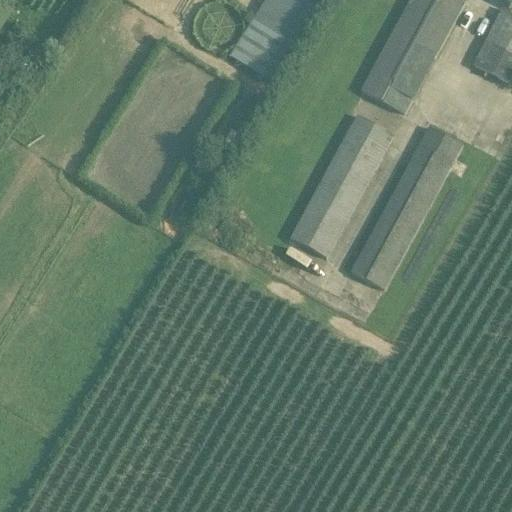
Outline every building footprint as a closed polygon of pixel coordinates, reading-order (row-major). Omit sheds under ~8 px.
[(305,5),(307,0),(271,0),(233,60),(277,88),(320,15),(305,5)] [(458,0),(411,0),(360,95),(404,118),(466,5),(458,0)] [(511,15),(502,11),(472,69),(511,88),(511,15)] [(357,118),(290,241),(327,263),(394,138),(357,118)] [(429,129),(350,275),(385,294),(464,148),(429,129)]
